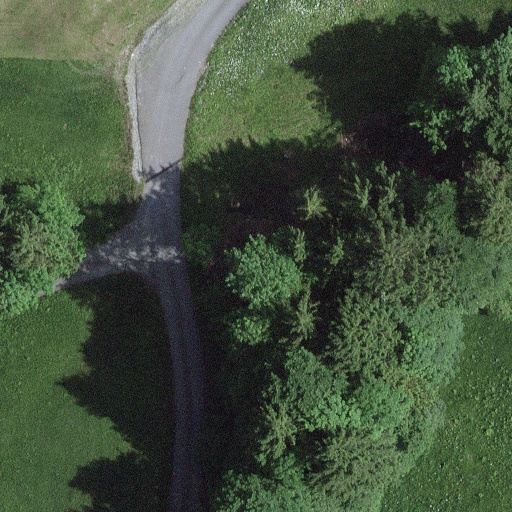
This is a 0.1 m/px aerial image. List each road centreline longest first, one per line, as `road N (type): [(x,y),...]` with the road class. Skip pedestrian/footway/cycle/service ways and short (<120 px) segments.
road 1 (unclassified): [(235,0),(170,97),(159,162),(177,360),(171,511)]
road 2 (track): [(165,231),(0,294)]
